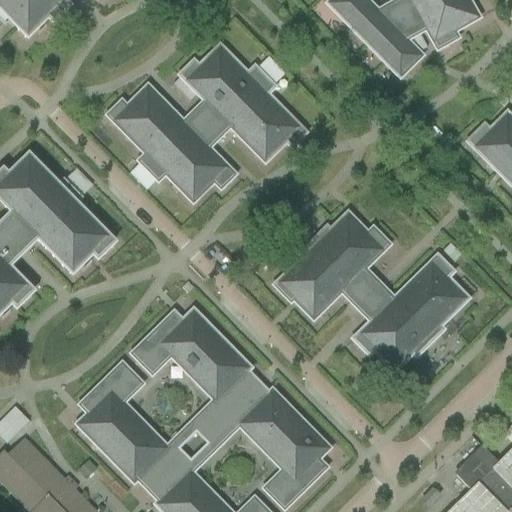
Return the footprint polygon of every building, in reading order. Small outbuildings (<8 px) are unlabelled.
[(0,0),(0,14),(8,22),(7,22),(26,42),(47,22),(52,27),(68,11),(58,0),(102,0),(104,1),(105,0),(0,0)] [(362,0),(333,0),(326,7),(398,81),(421,59),(405,43),(425,33),(436,53),(456,41),(453,35),(478,21),(465,0),(402,0),(397,4),(400,7),(393,14),(388,9),(381,13),(381,12),(377,14),(362,0)] [(120,105),(106,119),(145,158),(138,165),(157,184),(163,177),(192,206),(213,185),(219,192),(234,178),(207,151),(229,130),(264,166),(285,145),(290,150),(304,136),(266,97),(272,91),(253,72),(247,78),(218,49),(197,70),(192,65),(178,79),(203,104),(190,117),(193,120),(186,127),(183,124),(182,125),(146,89),(125,110),(120,105)] [(511,118),(505,112),(487,129),(482,124),(465,141),(495,171),(498,168),(503,173),(501,176),(511,187),(511,118)] [(0,317),(10,307),(15,312),(32,296),(30,294),(37,287),(24,273),(17,281),(7,271),(18,261),(26,253),(36,243),(71,278),(91,258),(96,263),(113,247),(74,207),(81,201),(62,182),(56,188),(27,159),(7,180),(2,174),(0,176),(0,206),(11,217),(0,227),(0,317)] [(301,261),(273,289),(289,305),(292,303),(312,323),(340,296),(369,325),(352,343),(368,359),(373,354),(393,375),(411,357),(414,360),(441,333),(438,330),(467,302),(446,281),(452,276),(436,260),(393,302),(388,297),(385,299),(369,282),(371,280),(363,273),(388,248),(372,232),(366,237),(346,216),(329,234),(326,231),(299,258),(301,261)] [(122,406),(141,388),(120,367),(78,409),(86,417),(75,428),(133,486),(136,483),(157,505),(154,508),(157,511),(263,511),(253,502),(242,511),(226,511),(191,476),(238,429),(281,474),(262,492),(282,511),(283,511),(325,471),(317,463),(328,452),(271,393),(267,397),(246,375),(249,372),(192,313),(181,324),(173,316),(130,357),(151,378),(169,360),(213,404),(165,450),(122,406)] [(19,409),(0,425),(0,436),(8,446),(33,424),(19,409)] [(98,511),(97,511),(93,511),(80,499),(83,497),(82,496),(78,499),(73,494),(77,489),(67,479),(64,482),(23,441),(7,457),(3,454),(0,456),(0,484),(26,511),(98,511)] [(511,511),(511,451),(498,466),(483,451),(456,478),(470,493),(450,511),(511,511)] [(87,463),(76,474),(85,482),(96,472),(87,463)]
